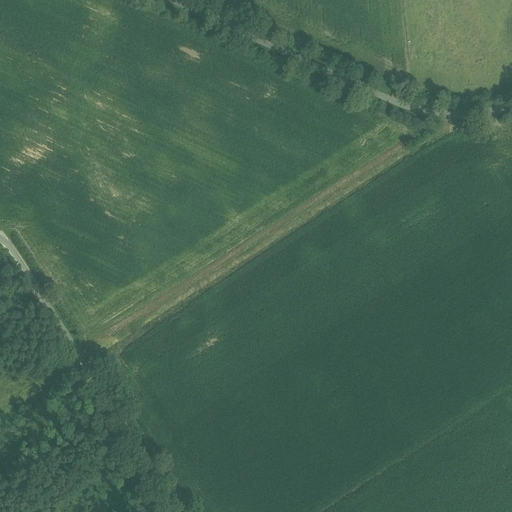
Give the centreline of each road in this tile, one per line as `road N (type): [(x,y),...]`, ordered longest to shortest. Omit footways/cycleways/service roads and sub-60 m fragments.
road 1 (unclassified): [(511,110),(438,116),(399,105),(166,0)]
road 2 (unclassified): [(0,241),(177,511)]
